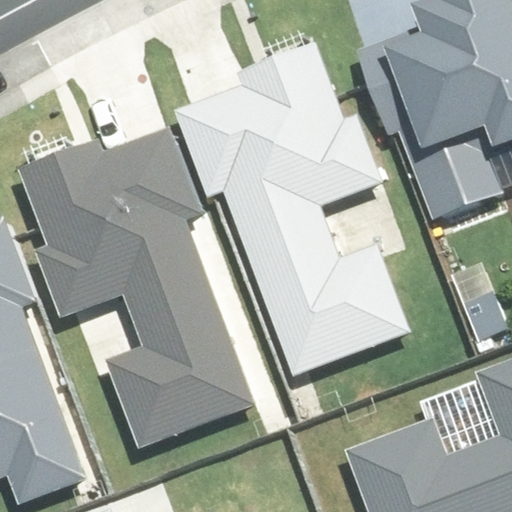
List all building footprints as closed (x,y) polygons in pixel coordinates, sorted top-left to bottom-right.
[(433,48),(405,60),(444,157),(420,167),(442,223),(511,195),(511,0),(462,0),(421,17),(433,48)] [(238,201),(303,383),(425,339),(394,252),(347,269),(328,217),(394,194),(369,123),(357,128),(330,54),(251,82),(257,99),(191,123),(221,207),(238,201)] [(149,452),(264,409),(197,231),(210,226),(179,144),(114,168),(108,152),(31,181),(57,251),(46,255),(73,326),(136,302),(156,355),(118,369),(149,452)] [(27,508),(87,489),(32,321),(46,317),(15,224),(0,229),(0,489),(19,483),(27,508)] [(511,511),(511,367),(476,380),(498,444),(454,460),(443,428),(358,458),(376,511),(511,511)]
